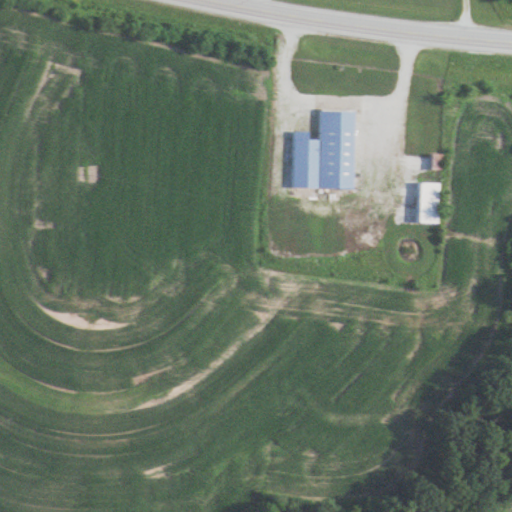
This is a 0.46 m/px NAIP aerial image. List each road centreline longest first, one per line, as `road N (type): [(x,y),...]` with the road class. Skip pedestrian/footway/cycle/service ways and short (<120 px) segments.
road 1 (primary): [(195,0),(511,45)]
road 2 (residential): [(370,210),(379,109),(407,34)]
